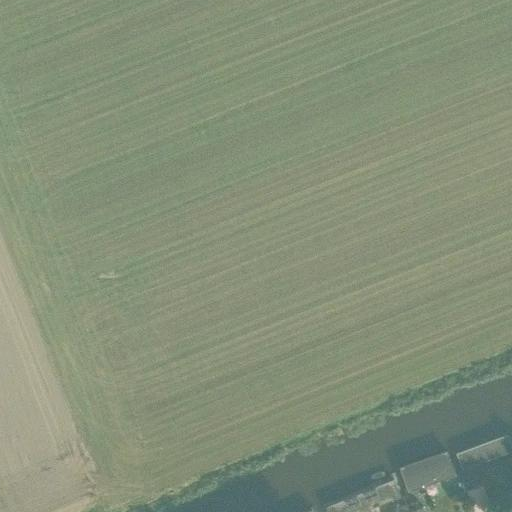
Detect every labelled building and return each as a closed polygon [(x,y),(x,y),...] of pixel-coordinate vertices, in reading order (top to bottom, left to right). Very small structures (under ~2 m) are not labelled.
[(459,475),(511,456),(511,420),(444,442),(459,475)] [(407,495),(459,475),(444,442),(393,465),(407,495)] [(320,511),(363,511),(407,495),(393,465),(315,500),(320,511)] [(466,492),(473,511),(484,511),(489,510),(480,486),(466,492)] [(320,511),(315,500),(288,511),(320,511)]
